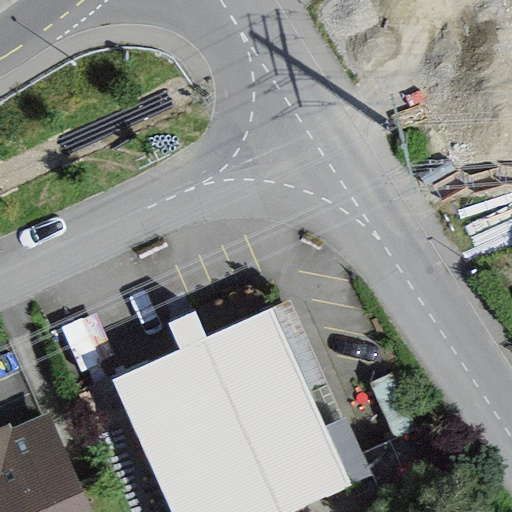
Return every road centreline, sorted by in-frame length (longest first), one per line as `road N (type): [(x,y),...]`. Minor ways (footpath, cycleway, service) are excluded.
road 1 (residential): [(511,438),(309,135)]
road 2 (residential): [(309,135),(0,274)]
road 3 (residential): [(309,135),(220,0)]
